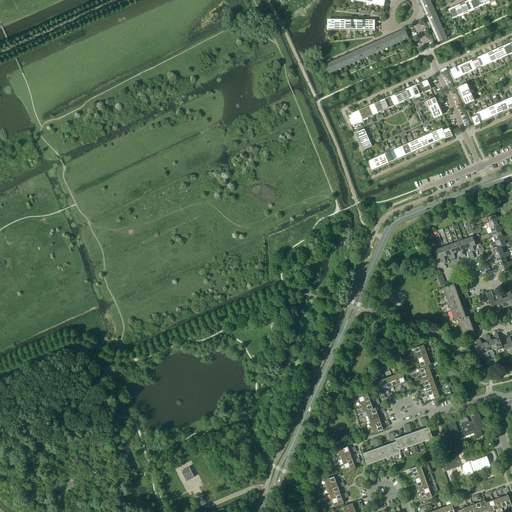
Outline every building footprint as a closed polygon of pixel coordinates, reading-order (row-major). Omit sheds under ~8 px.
[(421,4),(424,8),(432,5),(430,0),(421,4)] [(470,0),(465,2),(468,10),(474,8),(470,0)] [(476,0),(470,0),(474,8),(474,10),(480,8),(479,6),(476,0)] [(465,2),(460,5),(463,13),(468,10),(465,2)] [(432,5),(424,8),(426,13),(434,10),(432,5)] [(458,15),(463,13),(460,5),(454,7),(458,15)] [(452,17),(458,15),(454,7),(449,10),(452,17)] [(427,15),(428,18),(436,14),(435,12),(434,10),(426,13),(427,15)] [(428,18),(430,23),(438,19),(436,14),(428,18)] [(440,24),(438,19),(430,23),(432,27),(440,24)] [(442,28),(440,24),(432,27),(434,32),(442,28)] [(444,33),(442,28),(434,32),(436,37),(444,33)] [(402,30),(397,32),(401,41),(406,39),(402,30)] [(397,32),(393,35),(397,43),(401,41),(397,32)] [(447,38),(444,33),(436,37),(438,42),(447,38)] [(393,35),(388,37),(392,45),(397,43),(393,35)] [(392,45),(388,37),(383,39),(387,47),(392,45)] [(387,47),(383,39),(379,41),(383,49),(387,47)] [(383,49),(379,41),(374,43),(378,51),(383,49)] [(378,51),(374,43),(369,45),(373,53),(378,51)] [(508,44),(503,46),(507,54),(511,52),(508,44)] [(365,47),(369,55),(373,53),(369,45),(365,47)] [(501,56),(507,54),(503,46),(498,49),(501,56)] [(360,49),(364,57),(369,55),(365,47),(360,49)] [(355,51),(359,59),(364,57),(360,49),(355,51)] [(498,49),(493,51),(496,59),(501,56),(498,49)] [(355,51),(351,53),(354,62),(359,59),(355,51)] [(491,61),(496,59),(493,51),(488,53),(491,61)] [(354,62),(351,53),(346,55),(350,64),(354,62)] [(491,61),(488,53),(482,56),(486,63),(491,61)] [(350,64),(346,55),(341,57),(345,66),(350,64)] [(481,66),(486,63),(482,56),(477,58),(481,66)] [(345,66),(341,57),(337,59),(340,68),(345,66)] [(481,66),(477,58),(472,60),(475,68),(481,66)] [(340,68),(337,59),(332,62),(336,70),(340,68)] [(470,70),(475,68),(472,60),(467,63),(470,70)] [(331,72),(336,70),(332,62),(327,64),(331,72)] [(467,63),(461,65),(465,73),(470,70),(467,63)] [(460,75),(465,73),(461,65),(456,67),(460,75)] [(460,75),(456,67),(451,70),(454,77),(460,75)] [(421,83),(425,91),(430,88),(427,80),(421,83)] [(421,83),(416,85),(419,93),(425,91),(421,83)] [(461,93),(468,89),(466,83),(458,86),(461,93)] [(411,88),(414,95),(419,93),(416,85),(411,88)] [(411,88),(406,90),(409,98),(414,95),(411,88)] [(471,95),(468,89),(461,93),(463,98),(471,95)] [(400,92),(404,100),(409,98),(406,90),(400,92)] [(400,92),(395,95),(399,102),(404,100),(400,92)] [(390,97),(393,105),(399,102),(395,95),(390,97)] [(471,95),(463,98),(466,104),(474,101),(471,95)] [(390,97),(385,99),(388,107),(393,105),(390,97)] [(429,107),(437,103),(434,97),(427,101),(429,107)] [(380,101),(383,109),(388,107),(385,99),(380,101)] [(380,101),(374,104),(378,112),(383,109),(380,101)] [(505,101),(499,103),(503,111),(508,109),(505,101)] [(429,107),(432,112),(439,109),(437,103),(429,107)] [(497,114),(503,111),(499,103),(493,106),(497,114)] [(378,112),(374,104),(369,106),(373,114),(378,112)] [(369,106),(364,108),(367,116),(373,114),(369,106)] [(493,106),(487,108),(491,116),(497,114),(493,106)] [(367,116),(364,108),(359,111),(362,118),(367,116)] [(485,119),(491,116),(487,108),(482,111),(485,119)] [(442,115),(439,109),(432,112),(435,118),(442,115)] [(359,111),(353,113),(357,121),(362,118),(359,111)] [(476,114),(476,115),(477,115),(480,121),(485,119),(482,111),(476,114)] [(357,121),(353,113),(348,116),(351,123),(357,121)] [(481,123),(480,121),(477,115),(476,115),(471,118),(472,121),(471,121),(472,121),(474,126),(481,123)] [(355,132),(358,138),(369,133),(366,127),(355,132)] [(446,137),(446,138),(453,135),(450,131),(451,130),(450,130),(449,127),(443,130),(446,137)] [(440,139),(446,137),(443,130),(443,128),(437,131),(440,139)] [(434,142),(440,139),(437,131),(431,134),(434,142)] [(358,138),(361,144),(372,139),(369,133),(358,138)] [(429,144),(434,142),(431,134),(425,136),(429,144)] [(423,147),(429,144),(425,136),(419,139),(423,147)] [(361,144),(363,150),(374,145),(372,139),(361,144)] [(417,149),(423,147),(419,139),(413,141),(417,149)] [(417,149),(413,141),(408,144),(411,152),(417,149)] [(411,152),(408,144),(402,146),(406,154),(411,152)] [(406,154),(402,146),(396,149),(400,157),(406,154)] [(400,157),(396,149),(390,152),(394,160),(400,157)] [(388,162),(394,160),(390,152),(385,154),(388,162)] [(383,165),(388,162),(385,154),(379,157),(383,165)] [(383,165),(379,157),(373,159),(377,167),(383,165)] [(371,170),(377,167),(373,159),(367,162),(371,170)] [(495,214),(486,217),(488,222),(501,217),(501,215),(496,217),(495,214)] [(502,220),(501,217),(488,222),(490,227),(499,224),(498,221),(502,220)] [(506,229),(505,227),(492,232),(493,237),(502,233),(501,231),(503,230),(506,229)] [(472,236),(467,238),(472,251),(474,250),(473,246),(476,245),(472,236)] [(497,246),(505,243),(506,243),(505,240),(509,239),(508,237),(495,241),(493,242),(495,247),(497,246)] [(467,238),(462,239),(466,248),(468,247),(470,252),(472,251),(467,238)] [(458,241),(453,243),(456,252),(459,251),(461,255),(463,254),(458,241)] [(453,243),(448,244),(453,258),(455,257),(454,253),(456,252),(453,243)] [(495,247),(492,248),(494,253),(503,250),(502,247),(506,245),(505,243),(497,246),(495,247)] [(448,244),(443,246),(446,255),(449,254),(451,259),(453,258),(448,244)] [(441,262),(443,261),(439,248),(434,250),(437,259),(440,258),(441,262)] [(503,250),(494,253),(496,258),(509,253),(508,251),(504,253),(503,250)] [(496,258),(497,263),(506,259),(505,257),(509,255),(509,253),(496,258)] [(495,263),(497,268),(511,262),(511,260),(507,262),(506,259),(497,263),(495,263)] [(509,266),(511,264),(511,262),(497,268),(499,273),(510,269),(509,266)] [(468,292),(458,295),(454,283),(453,283),(443,287),(449,304),(460,300),(469,297),(468,292)] [(496,295),(498,300),(495,301),(498,310),(503,308),(498,294),(496,295)] [(503,308),(508,306),(505,297),(502,298),(501,294),(498,294),(503,308)] [(464,312),(460,300),(449,304),(455,321),(457,320),(468,316),(475,313),(473,308),(464,312)] [(484,329),(482,324),(473,327),(468,316),(457,320),(463,336),(484,329)] [(496,338),(494,339),(497,348),(498,350),(503,348),(502,346),(497,333),(495,333),(496,338)] [(492,349),(497,348),(494,339),(491,340),(489,335),(487,336),(492,349)] [(480,339),(478,340),(482,353),(487,351),(484,342),(481,343),(480,339)] [(477,355),(482,353),(478,340),(475,340),(477,345),(474,346),(477,355)] [(415,351),(414,351),(415,353),(425,350),(423,344),(414,348),(415,351)] [(427,355),(425,350),(415,353),(415,355),(416,355),(417,358),(427,355)] [(429,360),(427,355),(417,358),(418,361),(417,361),(418,364),(429,360)] [(430,364),(429,360),(418,364),(419,365),(420,367),(418,368),(419,369),(429,366),(428,365),(430,364)] [(430,371),(429,366),(419,369),(419,371),(420,375),(430,371)] [(432,376),(430,371),(420,375),(421,375),(422,380),(432,376)] [(402,372),(397,374),(401,384),(403,384),(402,383),(405,382),(402,372)] [(397,374),(391,376),(394,386),(398,384),(399,385),(401,384),(397,374)] [(391,376),(384,378),(388,389),(390,388),(390,387),(394,386),(391,376)] [(434,381),(432,376),(422,380),(424,384),(423,384),(423,385),(434,381)] [(384,378),(380,380),(383,390),(386,389),(386,390),(388,389),(384,378)] [(380,391),(383,390),(380,380),(374,382),(378,392),(378,391),(379,392),(381,392),(380,391)] [(436,386),(434,381),(423,385),(424,388),(425,388),(426,390),(436,386)] [(438,391),(436,386),(426,390),(427,393),(426,394),(427,395),(438,391)] [(367,390),(357,394),(359,400),(369,396),(368,393),(369,393),(368,391),(367,391),(367,390)] [(430,400),(439,397),(438,391),(427,395),(428,398),(429,397),(430,400)] [(371,401),(369,396),(359,400),(361,405),(372,402),(372,401),(371,401)] [(373,405),(372,402),(361,405),(363,411),(373,408),(372,405),(373,405)] [(373,408),(363,411),(363,412),(365,411),(367,416),(378,412),(377,410),(375,407),(373,408)] [(449,433),(454,448),(458,447),(458,445),(459,445),(459,447),(460,447),(461,448),(461,447),(462,447),(462,446),(459,438),(474,433),(475,438),(483,435),(481,429),(482,429),(482,430),(483,430),(484,430),(484,429),(484,428),(478,410),(473,412),(474,416),(471,417),(473,420),(469,422),(468,420),(468,419),(467,418),(466,417),(465,417),(464,417),(463,417),(462,417),(461,417),(461,418),(460,419),(460,420),(460,421),(460,422),(460,423),(456,424),(454,418),(453,418),(453,417),(452,417),(452,418),(451,418),(451,419),(452,421),(451,421),(450,420),(446,421),(450,433),(449,433)] [(379,414),(378,412),(367,416),(369,422),(379,418),(378,414),(379,414)] [(433,437),(427,423),(425,417),(420,419),(424,428),(412,432),(416,444),(433,437)] [(381,423),(379,418),(369,422),(371,427),(382,424),(382,422),(381,423)] [(416,444),(412,432),(408,423),(404,425),(407,434),(395,438),(399,449),(416,444)] [(382,424),(371,427),(373,433),(384,430),(382,427),(383,426),(382,424)] [(391,443),(380,447),(384,458),(400,452),(399,449),(395,438),(393,432),(388,433),(391,443)] [(440,437),(435,438),(438,446),(448,443),(447,438),(442,440),(440,437)] [(384,458),(380,447),(376,438),(372,439),(375,448),(363,453),(367,464),(384,458)] [(339,454),(349,451),(348,448),(349,448),(349,446),(347,446),(338,449),(339,454)] [(349,451),(339,454),(341,459),(352,455),(351,453),(350,453),(349,451)] [(465,477),(474,474),(473,471),(476,470),(477,473),(491,467),(486,456),(472,461),(469,461),(468,458),(469,461),(466,462),(463,451),(440,460),(444,471),(461,465),(465,477)] [(352,455),(341,459),(343,464),(348,462),(349,465),(354,463),(352,457),(353,457),(352,455)] [(349,465),(348,462),(343,464),(346,471),(356,468),(356,467),(356,466),(355,466),(354,463),(349,465)] [(411,470),(412,473),(422,469),(421,464),(411,468),(410,469),(410,470),(411,470)] [(189,467),(181,471),(186,481),(194,477),(189,467)] [(413,476),(412,476),(413,478),(424,474),(422,469),(412,473),(413,476)] [(326,484),(337,480),(336,478),(335,479),(334,476),(324,479),(326,484)] [(428,484),(426,478),(416,482),(417,485),(416,486),(417,488),(428,484)] [(338,482),(337,480),(326,484),(328,489),(338,486),(337,483),(338,482)] [(430,491),(428,484),(417,488),(417,490),(418,489),(419,492),(424,490),(425,493),(430,491)] [(339,488),(338,486),(328,489),(329,494),(340,490),(340,488),(339,488)] [(340,490),(329,494),(331,499),(336,497),(337,500),(342,498),(340,492),(341,492),(340,490)] [(425,493),(424,490),(419,492),(421,498),(421,500),(422,500),(432,496),(430,491),(425,493)] [(505,495),(503,496),(506,506),(511,504),(508,494),(507,494),(507,493),(505,494),(505,495)] [(498,497),(502,508),(506,506),(503,496),(500,497),(499,496),(498,497)] [(337,500),(336,497),(331,499),(334,507),(344,503),(345,502),(344,500),(343,501),(342,498),(337,500)] [(496,498),(493,499),(495,504),(492,505),(494,510),(502,508),(498,497),(496,498)] [(483,500),(480,501),(481,507),(479,508),(480,511),(481,511),(488,510),(485,501),(485,500),(484,500),(484,499),(482,500),(483,500)] [(485,501),(488,510),(488,511),(489,511),(494,510),(492,505),(495,504),(493,499),(487,501),(485,501)] [(474,503),(472,503),(474,511),(480,511),(479,508),(481,507),(480,501),(474,503)] [(345,511),(354,508),(354,505),(354,503),(353,503),(343,506),(345,511)]
